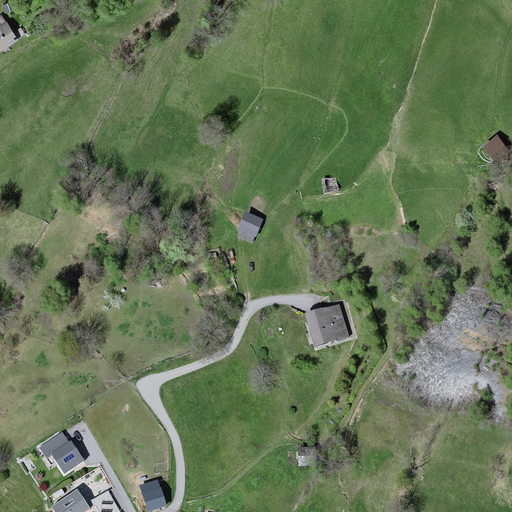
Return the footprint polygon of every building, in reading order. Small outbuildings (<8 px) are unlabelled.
[(12,3),(3,6),(6,13),(14,9),(12,3)] [(0,49),(15,39),(5,25),(0,28),(0,49)] [(493,138),(479,149),(490,162),(504,150),(493,138)] [(261,220),(246,214),(239,230),(254,236),(261,220)] [(337,307),(308,315),(316,344),(345,336),(337,307)] [(62,434),(40,449),(51,465),(56,462),(64,473),(82,461),(70,443),(68,444),(62,434)] [(314,448),(299,449),(300,464),(315,463),(314,448)] [(141,486),(149,509),(164,504),(156,481),(141,486)] [(77,491),(52,508),(55,511),(83,511),(89,509),(85,504),(77,491)] [(107,491),(85,504),(89,509),(95,505),(98,511),(114,511),(118,510),(107,491)]
